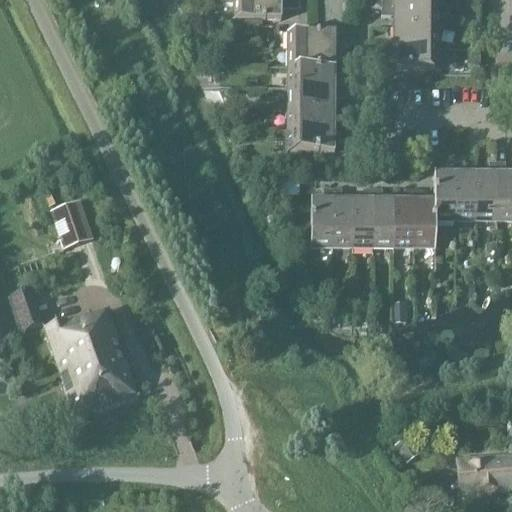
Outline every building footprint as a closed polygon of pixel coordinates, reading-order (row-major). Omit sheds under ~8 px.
[(380,2),(380,11),(438,11),(437,0),(390,0),(391,2),(380,2)] [(297,4),(232,4),(232,29),(243,29),(243,36),(251,36),(251,29),(260,29),(260,23),(279,23),(279,13),(297,13),(297,4)] [(391,20),(391,31),(438,32),(438,11),(380,11),(380,20),(391,20)] [(438,32),(391,31),(391,43),(380,43),(380,52),(437,52),(438,32)] [(287,35),(287,54),(344,54),(344,46),(333,45),(334,35),(287,35)] [(437,73),(437,52),(380,52),(380,61),(390,61),(390,73),(437,73)] [(344,63),(344,54),(287,54),(286,72),(333,74),(333,63),(344,63)] [(333,84),(333,74),(286,72),(286,93),(344,93),(344,84),(333,84)] [(286,113),(333,113),(333,102),(344,102),(344,93),(286,93),(286,113)] [(333,125),(333,113),(286,113),(286,133),(343,134),(343,125),(333,125)] [(343,143),(343,134),(286,133),(286,155),(333,155),(333,143),(343,143)] [(433,224),(453,224),(454,166),(445,166),(445,177),(432,177),(432,205),(433,205),(433,224)] [(474,224),(474,177),(462,177),(462,166),(454,166),(453,224),(474,224)] [(486,177),(474,177),(474,224),(494,224),(495,167),(486,167),(486,177)] [(511,224),(511,177),(503,177),(503,167),(495,167),(494,224),(511,224)] [(285,173),(285,191),(302,191),(302,173),(285,173)] [(309,251),(330,251),(331,193),(322,193),(322,204),(309,204),(309,251)] [(351,251),(351,204),(339,204),(339,193),(331,193),(330,251),(351,251)] [(351,251),(371,251),(371,194),(363,194),(363,204),(351,204),(351,251)] [(371,251),(392,251),(392,204),(380,204),(380,194),(371,194),(371,251)] [(412,251),(412,194),(403,194),(403,204),(392,204),(392,251),(412,251)] [(433,252),(433,224),(433,205),(432,205),(421,204),(421,194),(412,194),(412,251),(433,252)] [(78,205),(49,215),(62,253),(91,243),(78,205)] [(0,343),(43,328),(31,295),(31,294),(0,303),(0,343)] [(44,333),(49,348),(73,421),(136,400),(109,316),(90,322),(89,318),(44,333)] [(255,347),(263,343),(260,335),(251,338),(255,347)] [(458,496),(511,492),(511,467),(511,462),(456,466),(458,496)]
